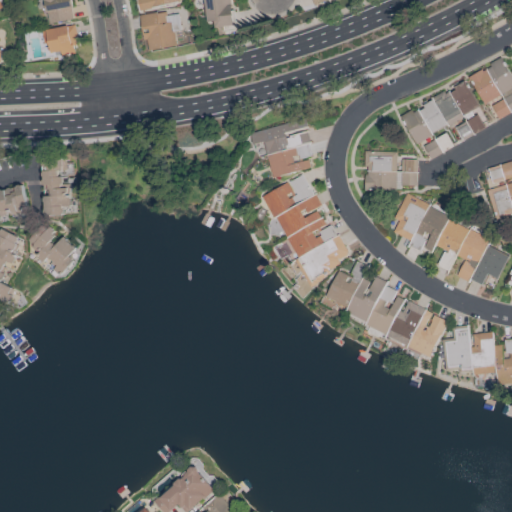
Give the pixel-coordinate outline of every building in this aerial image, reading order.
[(74,19),(69,0),(43,0),(48,24),(74,19)] [(135,0),(138,10),(178,2),(177,0),(135,0)] [(214,27),(232,26),(230,0),(204,0),(206,22),(214,22),(214,27)] [(140,15),(146,51),(176,46),(174,32),(180,31),(178,14),(166,15),(166,11),(140,15)] [(45,30),(48,54),(59,52),(60,56),(76,54),(73,26),(45,30)] [(511,111),(511,79),(502,58),(468,75),(483,106),(490,103),(497,118),(511,111)] [(402,113),(424,161),(453,148),(446,133),(434,139),(431,132),(464,117),(468,126),(458,130),(462,139),(483,130),(474,110),(477,108),(466,84),(402,113)] [(271,178),(310,168),(307,158),(312,157),(303,119),(249,133),(252,146),(263,143),(271,178)] [(364,189),(416,189),(416,160),(401,160),(401,172),(396,172),(396,152),(364,151),(364,189)] [(58,159),(40,160),(41,179),(43,179),(45,217),(64,216),(63,207),(70,206),(68,184),(59,184),(58,159)] [(511,161),(486,168),(499,219),(511,215),(511,161)] [(320,206),(303,174),(292,179),(291,181),(261,196),(270,212),(278,220),(288,239),(276,246),(274,248),(277,253),(287,263),(296,279),(290,286),(303,299),(332,268),(340,264),(337,260),(348,254),(340,238),(333,232),(329,224),(325,226),(317,211),(306,216),(304,215),(320,206)] [(0,192),(0,216),(21,212),(20,207),(27,205),(23,188),(0,192)] [(392,232),(411,241),(409,244),(431,254),(449,214),(404,195),(394,219),(397,220),(392,232)] [(274,237),(283,232),(276,217),(267,222),(274,237)] [(507,255),(487,246),(490,239),(447,220),(436,246),(444,250),(437,266),(448,271),(455,256),(463,259),(456,275),(481,286),(486,274),(497,279),(507,255)] [(62,237),(54,245),(49,240),(56,233),(47,225),(41,231),(34,234),(29,239),(33,249),(34,250),(37,256),(42,261),(49,257),(54,269),(58,273),(64,270),(72,262),(70,255),(75,248),(62,237)] [(0,233),(0,298),(7,302),(13,288),(0,281),(0,278),(12,254),(11,254),(18,238),(2,230),(0,233)] [(430,356),(447,321),(432,314),(395,295),(397,291),(385,286),(387,282),(375,276),(371,283),(363,279),(369,267),(358,262),(351,277),(338,271),(326,296),(348,307),(344,314),(430,356)] [(447,341),(447,366),(462,366),(462,369),(470,369),(470,327),(452,327),(453,341),(447,341)] [(511,384),(511,339),(503,340),(503,346),(493,347),(492,332),(470,333),(473,374),(496,373),(497,386),(511,384)] [(188,511),(214,490),(194,466),(154,500),(163,511),(169,511),(178,505),(184,511),(188,511)] [(230,511),(232,511),(219,495),(197,511),(230,511)]
